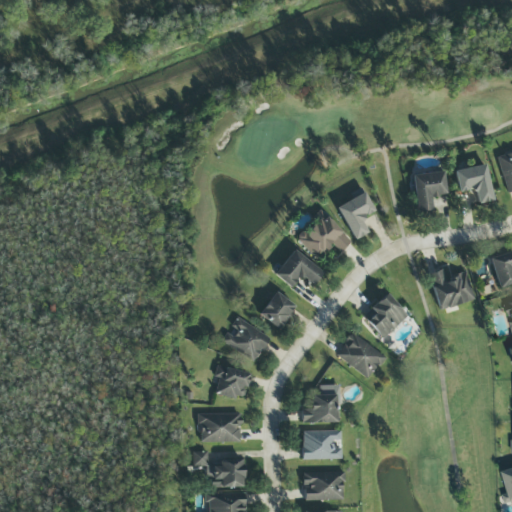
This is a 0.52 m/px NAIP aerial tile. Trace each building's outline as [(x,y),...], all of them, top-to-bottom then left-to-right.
[(511,150),(495,156),(507,194),(511,192),(511,150)] [(453,172),(458,194),(474,191),(477,205),(492,201),(484,165),(453,172)] [(445,196),(442,172),(411,176),(415,213),(431,211),(429,198),(445,196)] [(373,213),(362,193),(335,208),(353,241),(367,233),(359,221),(373,213)] [(316,262),(332,248),(338,254),(350,243),(321,212),(294,238),(316,262)] [(322,272),(291,251),(273,276),(291,289),(299,277),(312,286),(322,272)] [(511,285),(511,252),(488,259),(497,290),(511,285)] [(473,302),(466,273),(443,279),(441,271),(428,274),(436,311),(473,302)] [(294,307),(274,293),(257,316),(277,330),(294,307)] [(361,317),(381,340),(406,317),(385,294),(361,317)] [(221,344),(254,363),(268,338),(235,318),(230,328),(221,344)] [(334,358),(368,380),(383,356),(350,335),(334,358)] [(213,378),(218,379),(214,394),(241,401),(248,375),(216,366),(213,378)] [(338,424),(336,386),(317,387),(318,395),(310,396),(310,409),(300,410),(301,425),(338,424)] [(198,415),(199,443),(239,443),(239,415),(198,415)] [(301,461),(340,461),(340,432),(300,432),(301,461)] [(242,489),(242,461),(207,461),(206,453),(192,453),(192,469),(204,469),(204,481),(210,481),(210,489),(242,489)] [(511,469),(503,472),(508,493),(502,495),(504,504),(511,502),(511,469)] [(303,502),(343,501),(342,473),(302,474),(303,502)] [(243,511),(243,494),(204,496),(204,504),(208,504),(207,511),(243,511)]
